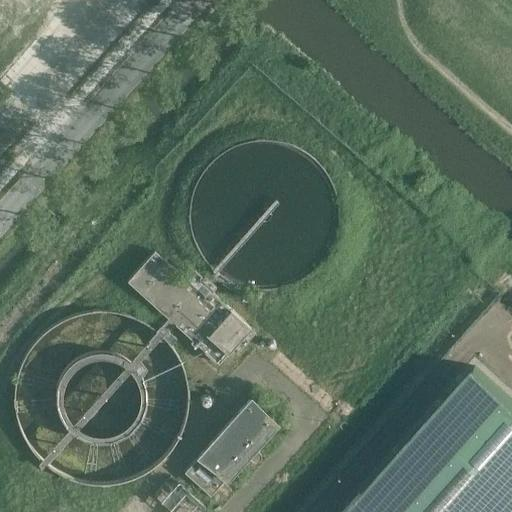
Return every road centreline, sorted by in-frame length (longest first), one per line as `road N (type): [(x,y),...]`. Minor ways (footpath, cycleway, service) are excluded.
road 1 (tertiary): [(0,215),(191,0)]
road 2 (track): [(68,138),(41,64),(79,0)]
